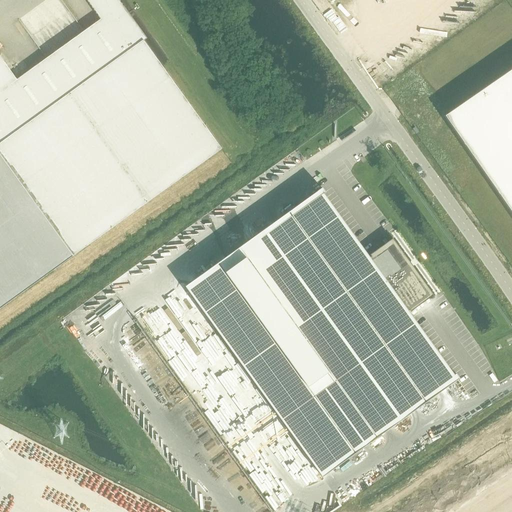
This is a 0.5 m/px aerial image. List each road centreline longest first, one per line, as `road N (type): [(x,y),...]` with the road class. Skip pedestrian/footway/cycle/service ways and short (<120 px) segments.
road 1 (unknown): [(389,121),(124,314),(123,346),(246,511)]
road 2 (unclassified): [(301,0),(508,291)]
road 3 (unknown): [(289,511),(511,388)]
